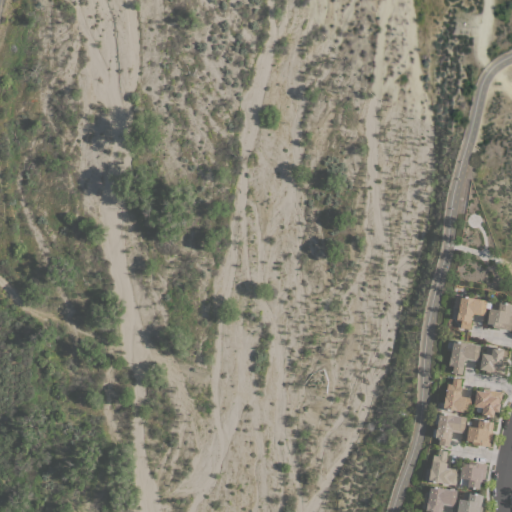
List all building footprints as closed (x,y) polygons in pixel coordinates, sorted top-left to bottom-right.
[(484,315),(472,313),(469,329),(460,327),(461,320),(456,319),(459,305),(454,304),(455,295),(481,300),(482,299),(486,300),(484,315)] [(511,304),(511,314),(510,330),(493,327),(493,324),(486,323),(488,308),(493,309),(494,301),(511,304)] [(477,360),(465,359),(465,361),(463,361),(461,374),(452,372),(453,366),(448,365),(452,340),(479,345),(477,360)] [(485,372),(486,370),(479,369),(481,353),(485,354),(486,346),(503,349),(502,355),(506,356),(505,363),(503,375),(485,372)] [(461,379),(460,385),(461,385),(459,396),(471,397),(468,412),(443,408),(444,396),(445,396),(446,389),(447,389),(448,383),(451,384),(452,378),(461,379)] [(502,392),(500,400),(499,400),(497,411),(493,411),(492,417),(481,415),(482,407),(473,406),(475,390),(482,391),(482,388),(502,392)] [(436,429),(437,429),(439,413),(466,417),(463,433),(452,431),(451,432),(449,446),(438,444),(439,437),(435,437),(436,429)] [(468,426),(471,426),(472,418),(493,422),(491,432),(492,432),(491,441),(490,441),(489,446),(472,444),(472,441),(466,440),(468,426)] [(455,485),(428,481),(428,480),(424,479),(426,468),(431,469),(433,455),(437,455),(438,449),(446,451),(446,457),(445,462),(447,463),(446,467),(457,469),(455,485)] [(461,463),(467,463),(468,461),(487,464),(484,482),(480,482),(479,488),(467,487),(468,479),(459,477),(461,463)] [(454,506),(443,504),(442,506),(441,506),(440,511),(429,511),(430,511),(425,510),(427,502),(430,486),(457,490),(454,506)] [(456,511),(459,498),(462,499),(463,492),(482,494),(481,505),(482,505),(481,511),(456,511)]
